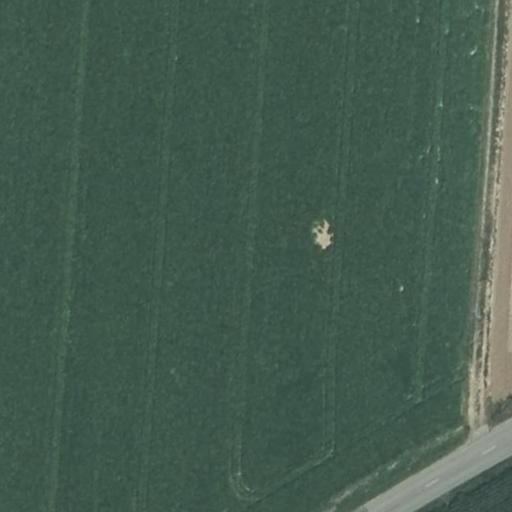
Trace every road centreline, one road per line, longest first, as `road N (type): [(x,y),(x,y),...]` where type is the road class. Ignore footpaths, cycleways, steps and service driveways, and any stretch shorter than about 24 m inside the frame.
road 1 (track): [(483,452),(478,414),(506,0)]
road 2 (tertiary): [(385,511),(511,437)]
